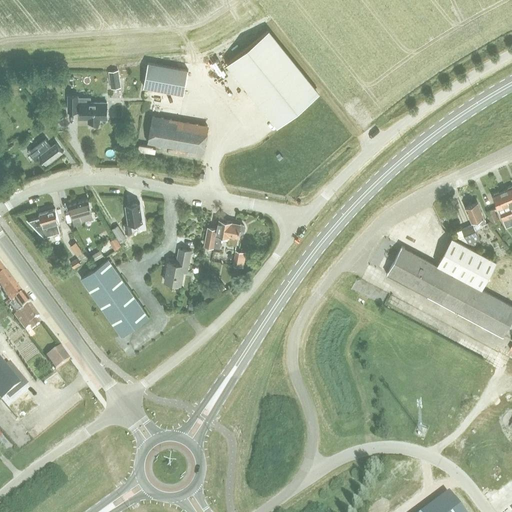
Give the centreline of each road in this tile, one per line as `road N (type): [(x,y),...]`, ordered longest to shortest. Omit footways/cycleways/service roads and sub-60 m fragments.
road 1 (unclassified): [(308,463),(313,437),(292,364),(304,312),(384,217),(511,148)]
road 2 (secondary): [(236,364),(353,209),(428,141),(511,85)]
road 3 (residential): [(299,225),(274,209),(108,178),(59,183),(0,206)]
road 4 (unclassified): [(511,53),(394,129),(299,225)]
road 5 (unclassified): [(121,403),(220,321),(299,225)]
road 6 (unclassified): [(308,463),(325,466),(387,448),(426,455),(446,465),(488,511)]
road 7 (tertiary): [(121,403),(0,237)]
road 8 (unclassified): [(121,403),(0,497)]
